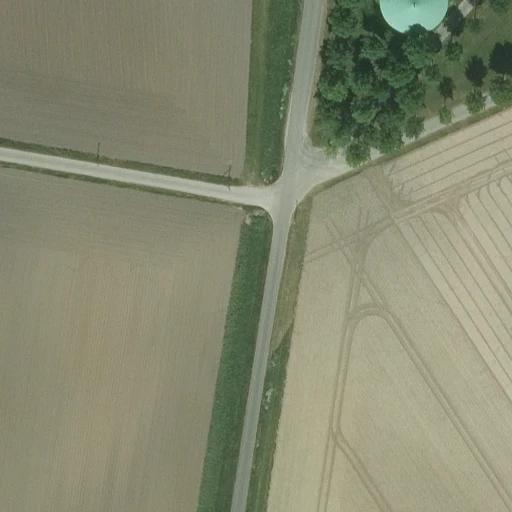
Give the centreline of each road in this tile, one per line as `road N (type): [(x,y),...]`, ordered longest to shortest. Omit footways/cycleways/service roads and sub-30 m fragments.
road 1 (unclassified): [(237,511),(283,202)]
road 2 (unclassified): [(283,202),(0,155)]
road 3 (unclassified): [(283,202),(314,0)]
